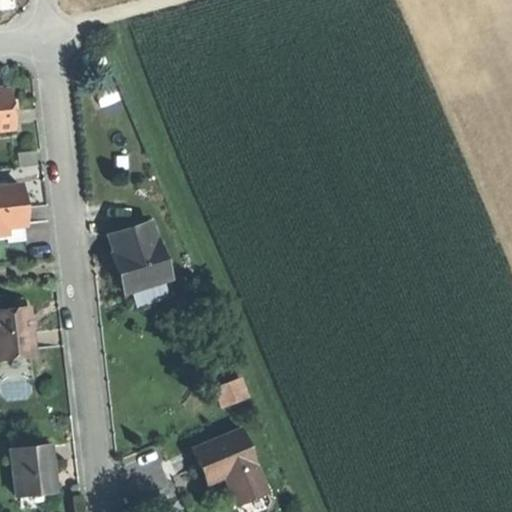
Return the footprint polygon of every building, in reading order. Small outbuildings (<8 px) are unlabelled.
[(0,130),(15,129),(12,90),(0,91),(0,130)] [(23,208),(21,188),(0,189),(0,237),(7,236),(7,231),(25,229),(23,208)] [(157,238),(151,221),(110,235),(115,250),(110,252),(117,273),(125,295),(175,277),(161,237),(157,238)] [(27,243),(25,229),(7,231),(7,236),(0,237),(0,242),(9,242),(9,245),(27,243)] [(30,334),(28,311),(0,313),(0,360),(33,358),(30,334)] [(221,405),(250,396),(243,374),(214,383),(221,405)] [(265,492),(239,430),(192,449),(199,467),(207,484),(224,477),(235,504),(265,492)] [(15,497),(55,492),(52,467),(49,445),(10,449),(15,497)] [(251,511),(270,504),(265,492),(235,504),(238,511),(251,511)]
